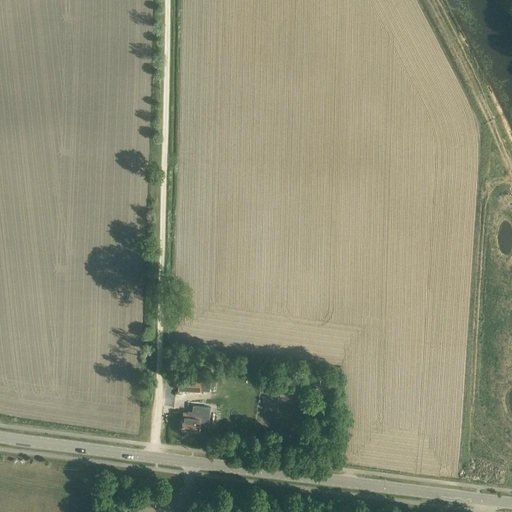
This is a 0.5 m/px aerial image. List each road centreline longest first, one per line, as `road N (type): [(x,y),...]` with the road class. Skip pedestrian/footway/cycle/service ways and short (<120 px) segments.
road 1 (tertiary): [(479,499),(0,437)]
road 2 (track): [(155,445),(166,0)]
